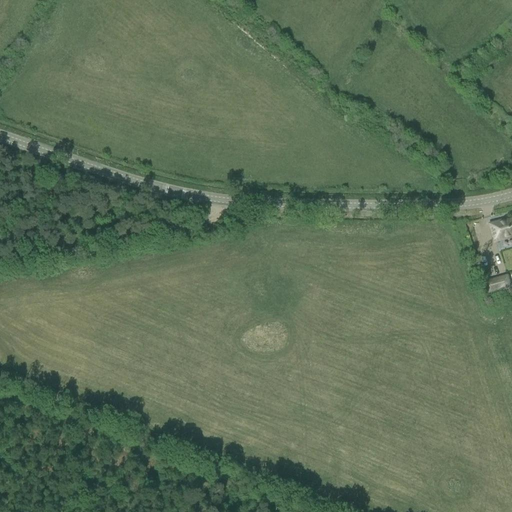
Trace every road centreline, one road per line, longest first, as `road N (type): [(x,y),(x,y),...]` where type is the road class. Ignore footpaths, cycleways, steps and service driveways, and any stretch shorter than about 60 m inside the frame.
road 1 (tertiary): [(0,136),(139,183),(220,200),(435,206),(511,195)]
road 2 (track): [(220,200),(217,212),(180,227),(0,262)]
